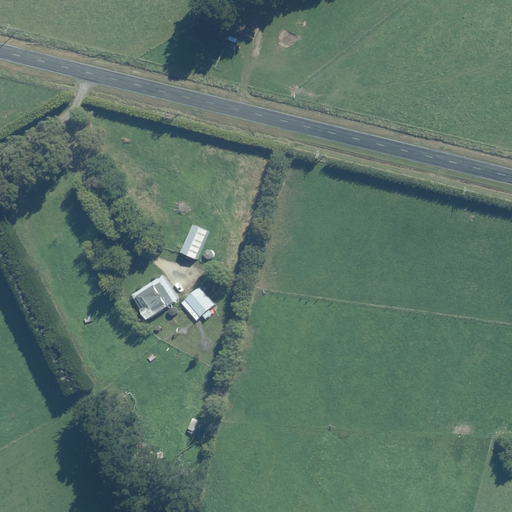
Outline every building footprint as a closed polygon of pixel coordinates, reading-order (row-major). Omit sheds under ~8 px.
[(199,260),(211,232),(196,226),(184,254),(199,260)] [(151,321),(180,299),(163,277),(134,299),(151,321)] [(215,314),(211,310),(216,306),(201,288),(183,304),(199,322),(204,316),(208,320),(215,314)] [(141,416),(130,391),(117,398),(128,422),(141,416)] [(195,434),(200,421),(194,418),(189,432),(195,434)]
